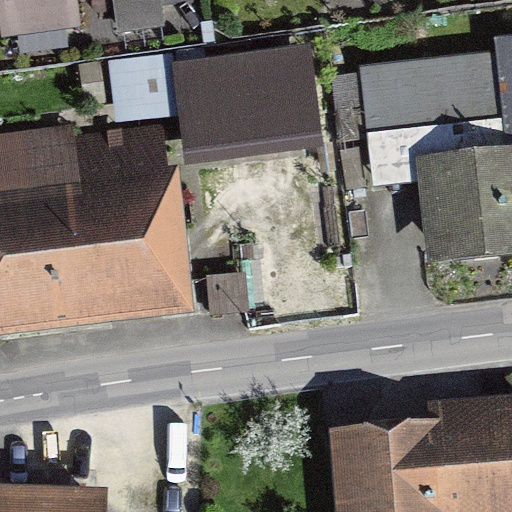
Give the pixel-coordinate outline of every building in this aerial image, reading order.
[(77,0),(9,0),(11,19),(79,11),(77,0)] [(298,44),(170,63),(177,105),(181,138),(309,119),(298,44)] [(169,45),(120,50),(127,111),(177,105),(170,63),(169,45)] [(502,79),(364,95),(375,191),(424,185),(435,273),(511,264),(511,180),(511,172),(511,171),(511,55),(500,57),(502,79)] [(152,121),(0,137),(0,305),(169,288),(152,121)] [(449,437),(367,440),(369,511),(511,511),(511,399),(448,401),(449,437)] [(97,511),(98,493),(0,490),(0,511),(97,511)]
